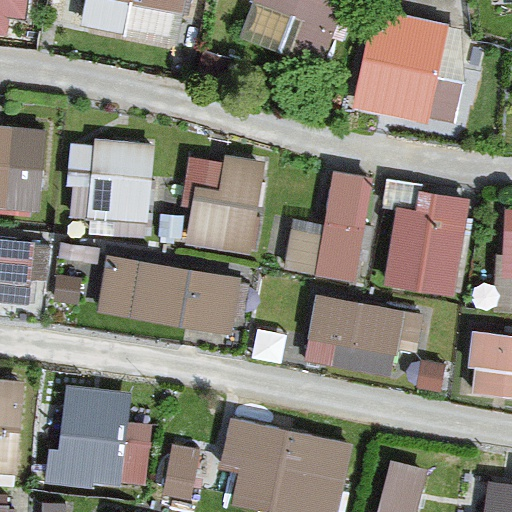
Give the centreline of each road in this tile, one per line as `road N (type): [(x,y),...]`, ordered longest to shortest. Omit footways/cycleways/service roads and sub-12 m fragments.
road 1 (track): [(0,53),(439,156),(511,159)]
road 2 (track): [(0,331),(511,421)]
